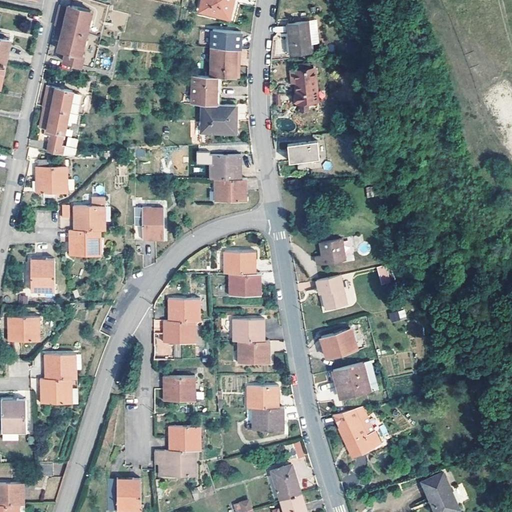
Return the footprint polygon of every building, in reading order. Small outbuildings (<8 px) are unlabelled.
[(233,19),(234,17),(237,0),(206,0),(204,10),(204,11),(233,19)] [(56,26),(65,28),(88,34),(93,11),(70,6),(70,8),(61,6),(56,26)] [(316,53),(314,22),(291,22),(292,53),(316,53)] [(88,34),(65,28),(60,50),(68,52),(65,63),(81,66),(88,34)] [(214,47),(239,48),(241,48),(241,40),(244,40),(244,31),(216,29),(214,47)] [(0,61),(8,63),(12,39),(5,38),(1,37),(2,32),(0,31),(0,61)] [(274,55),(283,54),(281,39),(273,39),(274,55)] [(214,47),(212,70),(239,71),(241,57),(238,57),(239,48),(214,47)] [(318,100),(315,68),(293,70),(294,82),(298,81),(299,101),(318,100)] [(203,104),(216,104),(216,95),(219,95),(221,77),(212,76),(194,76),(192,104),(203,104)] [(92,83),(85,82),(83,92),(90,94),(92,83)] [(46,107),(81,114),(85,95),(74,93),(74,91),(59,88),(59,89),(50,87),(46,107)] [(221,104),(216,104),(203,104),(202,132),(236,132),(237,104),(221,104)] [(79,122),(81,114),(46,107),(42,126),(48,128),(47,132),(53,133),(49,152),(63,155),(77,154),(79,148),(64,144),(68,121),(79,122)] [(317,141),(286,144),(288,162),(319,158),(317,141)] [(210,179),(214,179),(243,178),(242,168),(239,168),(238,155),(212,155),(213,168),(210,168),(210,179)] [(323,169),(330,170),(331,162),(324,161),(323,169)] [(70,166),(51,167),(39,167),(38,167),(38,178),(41,178),(41,192),(67,191),(67,178),(70,177),(70,166)] [(305,185),(303,177),(290,180),(291,189),(305,185)] [(247,178),(243,178),(214,179),(215,188),(218,188),(218,201),(244,200),(244,187),(248,187),(247,178)] [(365,187),(367,198),(374,197),(373,186),(365,187)] [(93,198),(93,206),(103,205),(107,205),(106,197),(93,198)] [(62,204),(62,217),(70,217),(70,205),(62,204)] [(75,231),(103,230),(108,229),(107,218),(103,218),(103,205),(93,206),(79,206),(78,219),(74,219),(75,231)] [(151,211),(151,208),(134,208),(135,240),(151,239),(152,236),(165,236),(164,211),(151,211)] [(103,241),(103,230),(75,231),(71,231),(71,241),(74,241),(74,254),(99,254),(99,241),(103,241)] [(341,237),(319,240),(321,253),(319,254),(330,260),(344,258),(341,237)] [(229,274),(256,273),(256,266),(252,266),(252,252),(227,251),(227,266),(223,266),(224,274),(229,274)] [(56,291),(56,258),(45,259),(45,262),(32,262),(32,287),(45,287),(45,291),(56,291)] [(380,284),(390,283),(387,265),(377,266),(380,284)] [(345,302),(338,272),(316,277),(318,288),(321,287),(325,307),(345,302)] [(262,273),(256,273),(229,274),(229,283),(232,283),(233,296),(257,296),(258,282),(262,283),(262,273)] [(168,321),(196,321),(200,321),(200,312),(197,312),(196,299),(172,299),(172,312),(168,312),(168,321)] [(391,321),(407,319),(405,309),(389,312),(391,321)] [(40,330),(40,316),(8,316),(9,330),(12,330),(12,341),(37,340),(37,330),(40,330)] [(238,342),(265,341),(265,334),(261,334),(261,320),(236,320),(236,334),(233,334),(233,342),(238,342)] [(196,329),(196,321),(168,321),(163,321),(163,329),(167,329),(167,342),(193,343),(192,330),(196,329)] [(357,348),(352,326),(321,334),(327,356),(357,348)] [(270,341),(265,341),(238,342),(238,351),(242,351),(242,363),(267,363),(267,351),(270,351),(270,341)] [(45,378),(73,378),(77,378),(77,367),(82,366),(82,353),(49,354),(49,367),(45,368),(45,378)] [(341,397),(368,390),(370,389),(363,360),(334,368),(341,397)] [(195,387),(195,376),(163,376),(163,385),(163,388),(168,388),(168,401),(192,401),(192,387),(195,387)] [(73,389),(73,378),(45,378),(40,379),(40,389),(44,390),(44,402),(77,402),(77,389),(73,389)] [(252,409),(279,409),(279,400),(276,400),(276,387),(250,387),(251,400),(247,400),(247,409),(252,409)] [(134,399),(134,390),(125,390),(125,399),(134,399)] [(27,432),(26,400),(15,400),(15,405),(2,405),(2,437),(16,436),(15,432),(27,432)] [(285,409),(279,409),(252,409),(252,416),(256,416),(256,431),(281,430),(281,416),(285,416),(285,409)] [(359,418),(339,427),(352,456),(371,447),(366,435),(359,418)] [(169,440),(169,451),(197,450),(201,450),(201,439),(198,439),(198,426),(172,426),(173,437),(173,440),(169,440)] [(366,435),(371,447),(380,443),(375,431),(366,435)] [(306,457),(301,442),(294,444),(300,459),(306,457)] [(300,459),(294,444),(286,447),(291,462),(300,459)] [(197,450),(169,451),(164,451),(164,462),(167,462),(168,475),(193,474),(193,461),(197,461),(197,450)] [(164,462),(164,451),(155,451),(155,462),(155,464),(159,464),(160,475),(168,475),(167,462),(164,462)] [(54,478),(54,466),(35,467),(35,478),(54,478)] [(283,500),(303,494),(294,466),(274,472),(283,500)] [(430,499),(434,497),(439,511),(452,511),(459,509),(443,472),(422,481),(430,499)] [(139,511),(140,479),(129,479),(129,484),(115,484),(115,479),(106,480),(105,511),(115,511),(115,508),(129,508),(128,511),(139,511)] [(0,505),(21,505),(24,506),(24,497),(21,497),(21,483),(0,483),(0,505)] [(308,511),(303,494),(283,500),(286,511),(308,511)] [(439,511),(434,497),(430,499),(435,511),(439,511)] [(243,503),(245,511),(247,511),(254,510),(251,500),(243,503)]
